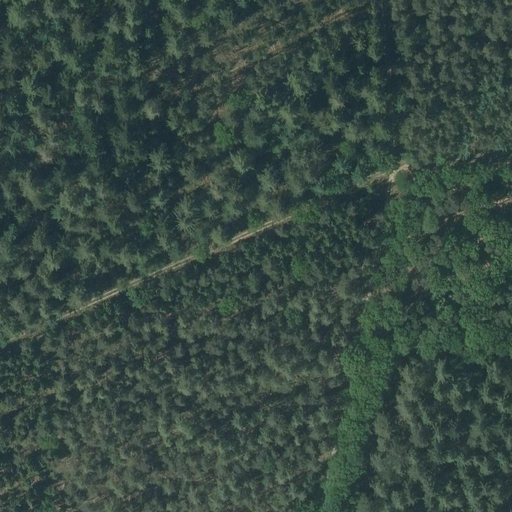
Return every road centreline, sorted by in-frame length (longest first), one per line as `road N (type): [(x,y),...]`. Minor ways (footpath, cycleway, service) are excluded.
road 1 (track): [(0,344),(394,170)]
road 2 (track): [(325,511),(394,170)]
road 3 (track): [(36,329),(66,511)]
